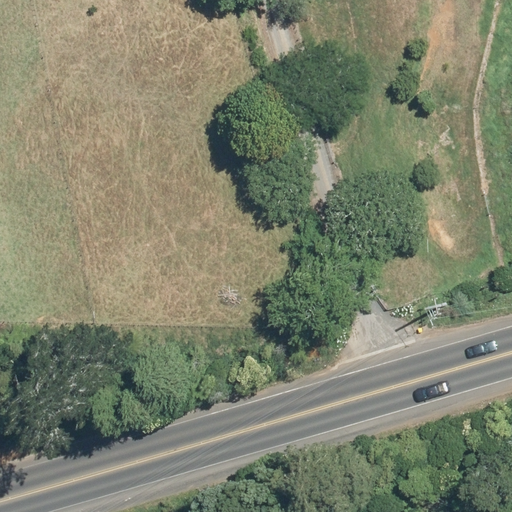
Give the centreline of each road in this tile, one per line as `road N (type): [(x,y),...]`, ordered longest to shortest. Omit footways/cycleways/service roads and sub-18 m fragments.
road 1 (primary): [(0,500),(511,350)]
road 2 (track): [(268,0),(382,388)]
